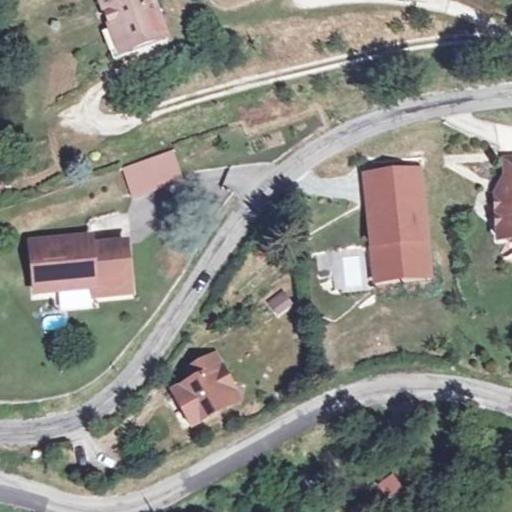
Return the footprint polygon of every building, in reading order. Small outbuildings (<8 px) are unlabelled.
[(58,0),(62,17),(88,12),(86,0),(58,0)] [(145,0),(91,0),(110,63),(167,43),(145,0)] [(174,152),(122,169),(131,198),(183,182),(174,152)] [(511,154),(486,156),(492,253),(511,251),(511,154)] [(419,172),(364,178),(376,286),(431,280),(419,172)] [(120,231),(23,240),(29,303),(126,295),(120,231)] [(284,290),(265,300),(275,318),(294,308),(284,290)] [(240,408),(211,355),(181,372),(188,384),(161,399),(183,439),(240,408)]
